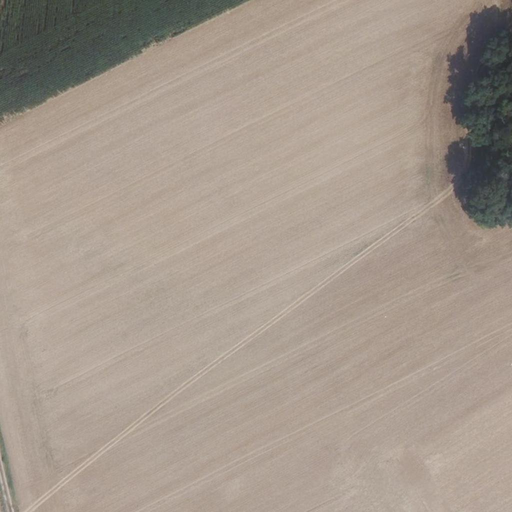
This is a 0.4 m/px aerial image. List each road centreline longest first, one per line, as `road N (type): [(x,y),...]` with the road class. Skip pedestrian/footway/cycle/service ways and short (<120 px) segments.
road 1 (track): [(0,490),(256,332),(444,172),(486,52),(511,19)]
road 2 (track): [(256,332),(414,511)]
